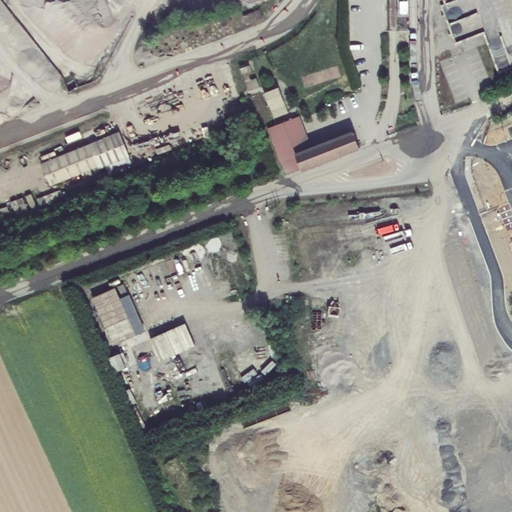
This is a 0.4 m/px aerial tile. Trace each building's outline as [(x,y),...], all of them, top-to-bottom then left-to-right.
[(399,0),(400,13),(409,13),(408,0),(399,0)] [(258,10),(243,15),(246,23),(261,17),(258,10)] [(263,94),(275,123),(290,117),(278,88),(263,94)] [(299,119),(269,130),(287,176),(359,147),(353,132),(311,148),(299,119)] [(42,165),(52,188),(129,157),(119,133),(42,165)] [(60,191),(37,200),(39,205),(62,197),(60,191)] [(18,217),(29,212),(23,199),(11,205),(18,217)] [(105,289),(81,299),(102,346),(125,336),(105,289)]
